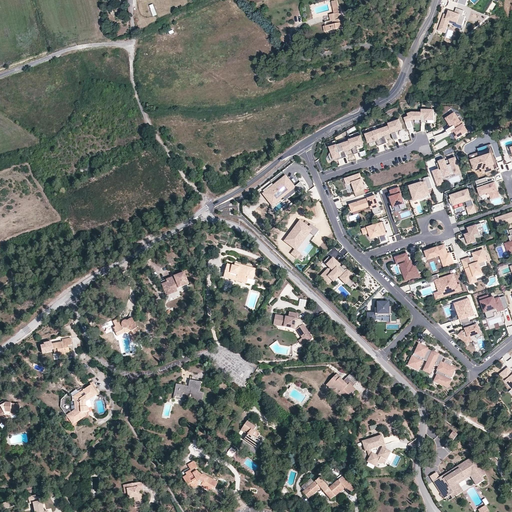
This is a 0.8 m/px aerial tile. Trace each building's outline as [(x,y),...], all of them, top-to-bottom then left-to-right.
[(496,4),(492,2),(486,12),(490,15),(496,4)] [(444,14),(438,31),(445,33),(450,20),(457,23),(457,24),(462,26),(465,17),(463,16),(464,11),(456,9),(455,13),(450,12),(449,16),(447,16),(444,14)] [(344,27),(344,30),(351,28),(349,17),(340,19),(339,13),(334,14),(329,15),(331,21),(332,21),(333,25),(325,26),(326,32),(337,30),(337,29),(344,27)] [(434,111),(422,111),(422,114),(421,121),(421,123),(426,123),(426,121),(434,121),(434,111)] [(421,121),(422,114),(412,113),(408,115),(409,117),(404,119),(408,130),(413,128),(411,121),(414,120),(421,121)] [(447,121),(452,129),(462,123),(456,115),(447,121)] [(393,135),(396,142),(400,141),(397,133),(404,131),(400,121),(394,123),(394,124),(390,126),(390,127),(393,135)] [(454,133),(458,139),(469,132),(463,122),(462,123),(452,129),(448,132),(450,135),(454,133)] [(385,130),(379,132),(384,146),(388,145),(386,138),(393,135),(390,127),(385,129),(385,130)] [(379,148),(384,146),(379,132),(374,134),(374,133),(367,135),(370,145),(377,142),(379,148)] [(351,142),(351,143),(354,150),(356,156),(360,155),(358,148),(365,145),(362,137),(357,139),(357,140),(351,142)] [(343,145),(339,147),(344,160),(348,159),(346,153),(354,150),(351,143),(344,146),(343,145)] [(344,160),(339,147),(332,149),(333,152),(331,157),(332,162),(339,160),(339,161),(339,162),(344,160)] [(495,165),(490,153),(470,160),(475,173),(483,170),(484,174),(495,171),(493,166),(495,165)] [(439,170),(433,172),(437,182),(443,180),(441,176),(444,175),(444,177),(450,175),(450,174),(454,173),(455,174),(461,172),(456,158),(450,160),(451,164),(447,166),(446,161),(437,164),(439,170)] [(501,172),(508,169),(504,161),(497,164),(501,172)] [(348,185),(351,184),(352,187),(354,187),(356,192),(354,193),(356,197),(365,194),(364,190),(365,189),(360,174),(345,179),(348,185)] [(295,188),(291,184),(286,177),(262,196),(272,208),(296,189),(295,188)] [(433,189),(430,178),(425,180),(426,183),(422,185),(421,183),(409,187),(414,203),(427,198),(427,196),(430,195),(429,190),(433,189)] [(489,186),(487,178),(476,182),(481,196),(489,193),(491,199),(500,196),(496,186),(485,190),(484,187),(489,186)] [(301,183),(296,187),(295,188),(296,189),(300,194),(306,190),(301,183)] [(500,196),(491,199),(492,200),(501,197),(497,186),(496,186),(500,196)] [(399,188),(390,191),(393,199),(391,199),(393,204),(390,205),(392,211),(395,210),(394,207),(399,205),(401,209),(406,208),(399,188)] [(476,212),(468,190),(451,196),(452,199),(450,200),(451,204),(453,204),(454,206),(466,202),(467,203),(468,208),(467,208),(470,215),(476,212)] [(350,205),(351,208),(356,207),(357,211),(371,206),(374,215),(381,213),(376,196),(350,205)] [(511,235),(511,212),(496,218),(499,226),(511,221),(511,230),(510,231),(511,235)] [(303,225),(300,222),(285,242),(295,249),(291,254),(297,259),(308,244),(309,244),(319,231),(306,221),(303,225)] [(379,236),(381,243),(387,241),(386,236),(387,236),(385,231),(384,228),(384,223),(363,230),(364,234),(370,233),(372,239),(379,236)] [(482,226),(481,224),(468,228),(469,231),(470,230),(471,233),(465,235),(469,244),(476,242),(475,238),(480,236),(478,228),(482,226)] [(458,262),(454,252),(447,254),(445,249),(444,250),(443,246),(426,252),(428,259),(440,255),(444,267),(458,262)] [(474,256),(462,260),(471,286),(487,280),(482,268),(489,265),(484,250),(473,254),(474,256)] [(418,273),(424,271),(420,262),(415,264),(415,265),(413,265),(411,261),(410,262),(408,258),(407,254),(395,258),(397,263),(406,260),(406,263),(404,263),(407,274),(403,275),(405,280),(419,276),(418,273)] [(328,256),(323,261),(329,267),(321,276),(328,283),(337,275),(343,281),(346,278),(353,285),(355,287),(356,285),(350,279),(353,276),(345,269),(347,268),(343,264),(341,267),(333,258),(331,260),(328,256)] [(238,267),(234,266),(227,264),(224,277),(236,280),(236,279),(241,280),(242,277),(248,278),(252,279),(255,269),(239,264),(238,267)] [(172,280),(162,284),(164,291),(170,288),(171,291),(176,289),(188,284),(184,272),(171,277),(172,280)] [(438,274),(426,279),(428,284),(434,282),(436,281),(437,284),(438,284),(440,292),(439,292),(441,297),(461,290),(459,285),(457,285),(454,274),(439,279),(438,274)] [(346,278),(343,281),(349,288),(353,285),(346,278)] [(500,311),(508,308),(504,296),(499,298),(500,300),(493,302),(494,305),(491,306),(489,299),(488,296),(480,299),(486,316),(494,313),(497,312),(496,310),(500,309),(500,311)] [(493,297),(489,299),(491,306),(494,305),(493,302),(500,300),(499,298),(494,300),(493,297)] [(305,307),(307,301),(300,299),(298,306),(305,307)] [(468,299),(455,303),(458,316),(459,315),(462,325),(463,324),(469,322),(467,317),(474,315),(468,299)] [(389,301),(377,301),(377,307),(375,307),(375,311),(367,311),(367,319),(376,319),(376,314),(390,314),(391,314),(391,320),(396,320),(396,323),(401,323),(401,318),(397,318),(397,310),(392,310),(392,306),(389,306),(389,301)] [(289,317),(281,316),(279,326),(297,329),(303,338),(307,336),(309,340),(313,337),(304,324),(303,325),(300,322),(301,320),(298,319),(299,314),(290,312),(289,317)] [(113,328),(116,334),(122,330),(124,329),(126,329),(127,328),(128,328),(129,327),(132,331),(135,341),(139,341),(137,328),(134,322),(130,323),(128,322),(127,321),(125,321),(124,321),(120,317),(116,320),(113,321),(115,327),(113,328)] [(469,322),(463,324),(465,329),(466,329),(466,330),(464,332),(462,331),(458,335),(466,342),(470,338),(468,337),(476,334),(481,333),(478,324),(475,325),(474,321),(469,322)] [(122,330),(116,334),(117,336),(124,333),(129,333),(131,342),(135,341),(132,331),(129,327),(128,328),(127,328),(126,329),(124,329),(122,330)] [(303,345),(309,340),(307,336),(303,338),(300,341),(303,345)] [(68,347),(69,347),(73,346),(72,339),(63,341),(63,343),(53,345),(54,350),(55,350),(59,349),(59,354),(60,357),(67,355),(66,353),(70,352),(70,348),(68,348),(68,347)] [(54,350),(53,345),(52,342),(45,344),(45,346),(42,346),(43,355),(54,353),(53,350),(54,350)] [(427,349),(428,349),(419,344),(414,354),(414,353),(408,365),(418,370),(422,360),(427,362),(434,365),(438,367),(435,374),(437,375),(434,382),(448,388),(452,379),(450,378),(450,376),(451,377),(455,369),(450,367),(452,363),(445,359),(443,364),(441,362),(443,357),(439,355),(438,358),(430,354),(431,351),(427,349)] [(434,365),(427,362),(423,371),(430,374),(434,365)] [(510,387),(511,389),(511,388),(511,372),(507,368),(499,375),(505,382),(509,387),(510,387)] [(351,373),(348,376),(356,383),(359,380),(351,373)] [(340,378),(336,374),(329,382),(332,385),(331,387),(334,389),(333,390),(335,392),(336,392),(345,400),(348,396),(350,398),(355,394),(353,392),(356,389),(353,386),(349,383),(346,386),(342,382),(343,381),(340,378)] [(348,376),(343,381),(342,382),(346,386),(349,383),(353,386),(356,383),(348,376)] [(188,386),(176,384),(174,392),(178,393),(177,397),(189,400),(189,397),(194,398),(194,400),(199,401),(201,392),(197,391),(199,383),(189,381),(188,386)] [(92,382),(82,388),(83,390),(91,384),(97,394),(99,393),(92,382)] [(332,385),(329,382),(326,385),(344,401),(345,400),(336,392),(335,392),(333,390),(334,389),(331,387),(332,385)] [(79,393),(74,396),(74,409),(66,415),(72,423),(82,417),(82,418),(86,415),(86,412),(88,411),(88,410),(88,407),(88,406),(86,406),(86,402),(88,400),(97,394),(91,384),(83,390),(82,388),(78,391),(79,393)] [(72,397),(74,396),(79,393),(78,391),(77,389),(70,393),(72,397)] [(0,407),(0,415),(4,413),(5,415),(10,415),(19,415),(19,412),(19,404),(11,403),(11,402),(6,402),(0,405),(0,406),(1,408),(0,407)] [(248,434),(244,440),(248,443),(257,449),(262,441),(257,438),(260,434),(254,430),(256,427),(247,421),(241,430),(248,434)] [(458,434),(453,431),(449,437),(453,440),(458,434)] [(376,467),(378,464),(379,462),(384,460),(386,461),(390,453),(382,449),(378,457),(372,454),(371,450),(385,446),(382,436),(362,442),(365,452),(367,451),(369,459),(367,462),(376,467)] [(241,455),(238,452),(233,459),(236,461),(241,455)] [(443,484),(439,477),(437,473),(431,477),(445,499),(446,497),(447,497),(444,492),(448,490),(447,489),(450,486),(453,491),(457,489),(454,483),(475,469),(477,473),(474,475),(479,483),(484,480),(482,477),(485,475),(477,463),(475,464),(471,457),(458,466),(460,469),(445,478),(447,481),(443,484)] [(197,471),(195,469),(196,468),(197,468),(197,467),(193,461),(188,465),(190,470),(185,473),(186,475),(183,478),(189,487),(191,486),(193,488),(198,485),(210,491),(212,488),(214,489),(218,482),(203,474),(202,475),(200,474),(197,471)] [(458,466),(439,477),(443,484),(447,481),(445,478),(460,469),(458,466)] [(447,497),(446,497),(449,501),(463,491),(459,484),(471,476),(476,485),(479,483),(474,475),(477,473),(475,469),(454,483),(457,489),(453,491),(450,486),(447,489),(448,490),(444,492),(447,497)] [(321,476),(303,492),(308,498),(321,487),(331,499),(345,488),(349,493),(354,490),(343,476),(330,487),(321,476)] [(141,482),(134,483),(136,492),(139,491),(143,491),(141,482)] [(134,483),(126,485),(127,493),(128,498),(134,498),(135,501),(136,501),(137,507),(143,506),(141,498),(140,498),(140,494),(139,491),(136,492),(134,483)] [(37,495),(30,496),(31,503),(35,502),(36,511),(49,511),(50,511),(45,511),(43,501),(38,501),(37,495)]
